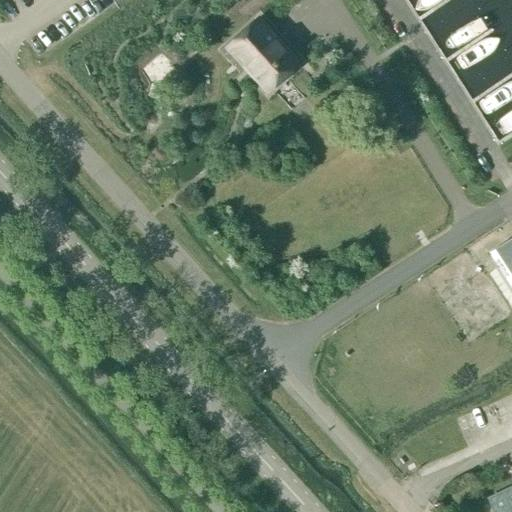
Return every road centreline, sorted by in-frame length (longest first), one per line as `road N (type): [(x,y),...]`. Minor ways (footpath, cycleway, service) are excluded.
road 1 (unclassified): [(420,511),(0,55)]
road 2 (secondary): [(306,511),(0,184)]
